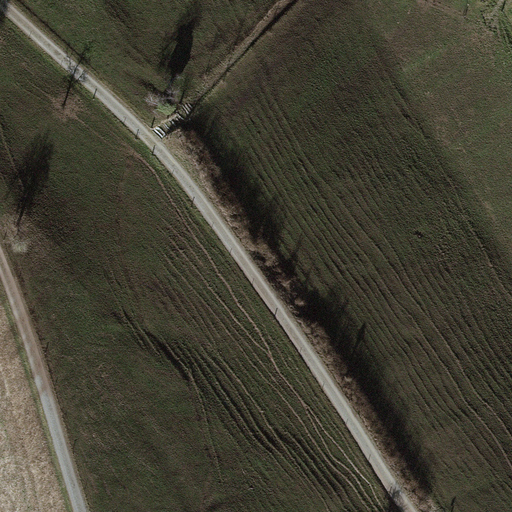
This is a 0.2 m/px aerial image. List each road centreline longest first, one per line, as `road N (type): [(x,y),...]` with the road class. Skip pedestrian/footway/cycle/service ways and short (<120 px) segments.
road 1 (track): [(415,511),(160,148),(3,0)]
road 2 (track): [(73,511),(0,275)]
